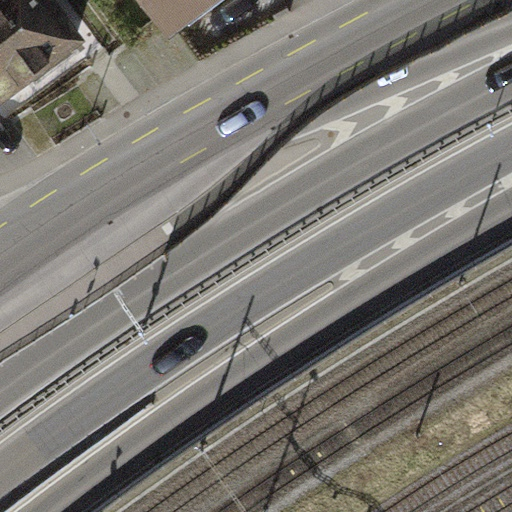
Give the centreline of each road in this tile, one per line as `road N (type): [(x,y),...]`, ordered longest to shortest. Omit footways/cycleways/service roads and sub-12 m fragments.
road 1 (trunk): [(0,475),(161,359),(511,150)]
road 2 (trunk): [(511,77),(271,215),(0,394)]
road 3 (trunk): [(511,22),(201,152),(0,250)]
road 4 (trunk): [(57,511),(213,395),(511,210)]
road 5 (primary): [(439,0),(191,134),(0,265)]
